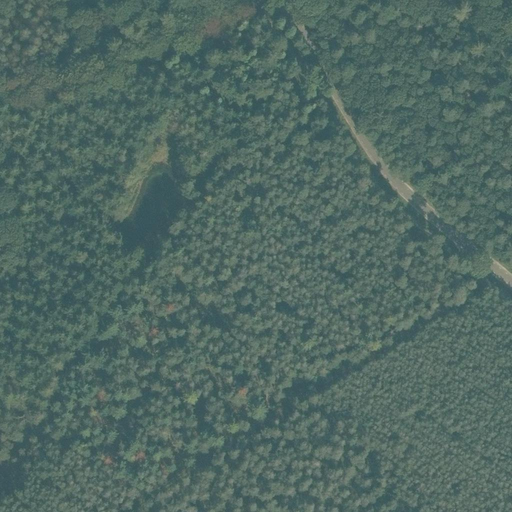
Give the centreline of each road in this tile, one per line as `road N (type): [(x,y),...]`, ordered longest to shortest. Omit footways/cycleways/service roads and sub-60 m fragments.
road 1 (tertiary): [(511,282),(385,172),(281,0)]
road 2 (unclassified): [(0,89),(63,88),(247,0)]
